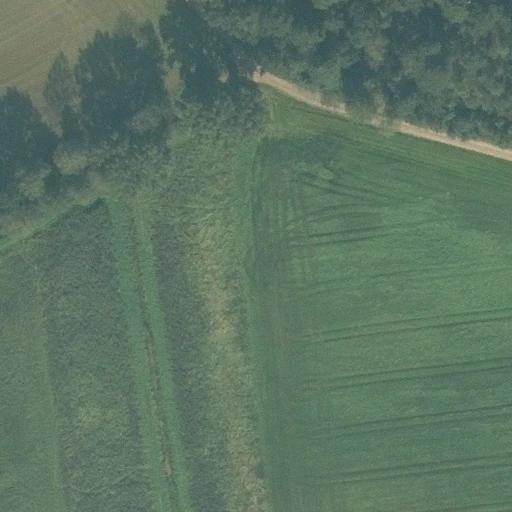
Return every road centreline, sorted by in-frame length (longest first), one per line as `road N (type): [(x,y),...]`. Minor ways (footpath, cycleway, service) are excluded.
road 1 (track): [(0,209),(227,96),(253,66)]
road 2 (track): [(253,66),(285,85),(511,154)]
